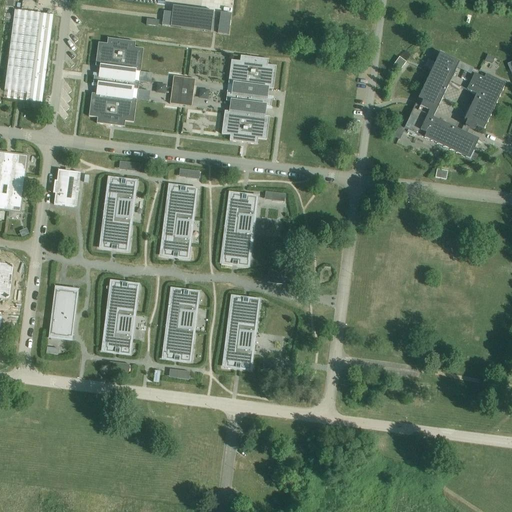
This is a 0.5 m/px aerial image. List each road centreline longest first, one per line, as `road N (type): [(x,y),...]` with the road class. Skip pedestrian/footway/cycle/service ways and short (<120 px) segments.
road 1 (residential): [(51,138),(358,181)]
road 2 (residential): [(22,380),(51,138)]
road 3 (residential): [(325,418),(358,181)]
road 4 (residential): [(22,380),(235,405)]
road 5 (residential): [(325,418),(511,442)]
road 6 (residential): [(358,181),(384,0)]
road 7 (residential): [(358,181),(511,199)]
